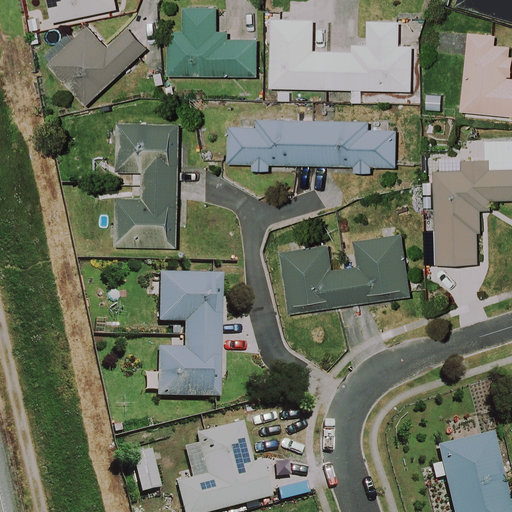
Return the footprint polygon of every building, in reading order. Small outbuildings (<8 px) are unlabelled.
[(53,0),(57,21),(119,10),(117,0),(53,0)] [(511,0),(460,0),(459,6),(511,20),(511,0)] [(220,40),(221,10),(189,10),(188,33),(173,33),(172,75),(260,77),(261,41),(220,40)] [(403,23),(372,21),(371,47),(357,46),(357,53),(316,51),(318,22),(277,20),(273,87),(353,91),(352,103),(364,104),(364,89),(416,92),(419,48),(402,47),(403,23)] [(151,50),(133,31),(112,50),(89,26),(51,63),(92,106),(151,50)] [(496,36),(473,34),(465,111),(511,115),(511,79),(510,79),(511,60),(511,47),(496,46),(496,36)] [(272,173),(272,164),(358,165),(357,172),(373,172),(373,166),(401,166),(401,131),(384,131),(384,123),(261,121),(261,128),(233,128),(232,164),(255,164),(255,173),(272,173)] [(173,146),(174,124),(123,122),(121,172),(146,173),(145,200),(121,199),(119,245),(173,248),(174,225),(181,225),(185,146),(173,146)] [(511,199),(511,152),(487,153),(487,162),(465,162),(465,172),(439,172),(441,264),(481,263),(480,210),(496,210),(496,200),(511,199)] [(414,296),(406,235),(359,242),(363,268),(336,271),(332,246),(285,253),(294,313),(414,296)] [(224,277),(162,276),(161,322),(186,323),(186,350),(160,349),(159,397),(222,398),(224,277)] [(197,434),(200,446),(183,451),(191,480),(179,483),(185,511),(212,511),(274,497),(265,460),(254,462),(245,423),(197,434)] [(511,511),(511,505),(496,434),(441,446),(455,511),(511,511)]
